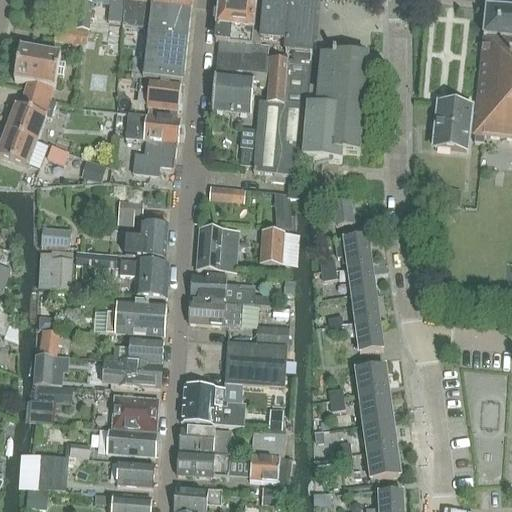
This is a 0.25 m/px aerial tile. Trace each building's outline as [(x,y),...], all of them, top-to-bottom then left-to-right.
[(110,0),(108,25),(123,26),(125,3),(125,0),(110,0)] [(123,26),(122,29),(146,32),(148,0),(125,0),(125,3),(123,26)] [(152,0),(144,82),(183,87),(192,0),(152,0)] [(220,0),(216,44),(219,45),(252,48),(256,0),(220,0)] [(316,0),(264,0),(261,43),(286,45),(285,55),(296,56),(295,64),(311,65),(316,0)] [(75,32),(89,33),(92,5),(78,4),(75,32)] [(511,12),(487,11),(476,118),(474,136),(474,138),(475,138),(474,146),(484,147),(485,139),(511,142),(511,12)] [(55,44),(86,49),(88,35),(57,30),(55,44)] [(61,59),(21,51),(15,84),(28,86),(27,92),(46,98),(45,102),(51,104),(55,91),(57,79),(63,80),(66,66),(60,65),(61,59)] [(218,54),(216,76),(237,78),(265,81),(267,59),(252,57),(218,54)] [(368,58),(356,57),(355,57),(337,55),(334,55),(333,58),(322,57),(319,89),(309,89),(303,162),(341,165),(342,156),(360,157),(368,58)] [(311,65),(295,64),(272,61),(268,106),(260,105),(257,134),(254,170),(254,176),(290,179),(288,200),(287,201),(299,202),(301,180),(303,162),(309,89),(311,65)] [(209,109),(212,111),(212,114),(250,117),(254,81),(216,77),(214,98),(210,101),(209,109)] [(147,111),(181,115),(184,88),(140,84),(138,96),(148,97),(147,111)] [(37,145),(46,120),(51,122),(57,106),(51,104),(45,102),(46,98),(27,92),(21,110),(17,108),(7,133),(37,145)] [(474,136),(476,118),(470,118),(471,110),(439,107),(435,151),(466,155),(468,136),(474,136)] [(160,171),(174,173),(177,147),(180,123),(129,118),(126,142),(147,144),(145,160),(136,159),(134,178),(159,181),(160,171)] [(37,145),(7,133),(0,152),(0,159),(28,170),(37,145)] [(240,169),(254,170),(257,134),(243,133),(240,169)] [(114,153),(115,141),(99,140),(98,152),(114,153)] [(52,150),(48,163),(63,168),(67,156),(52,150)] [(102,186),(105,172),(89,167),(85,181),(102,186)] [(228,210),(229,184),(208,184),(206,209),(228,210)] [(334,206),(337,229),(352,227),(349,204),(334,206)] [(143,208),(119,206),(118,218),(142,220),(143,208)] [(126,259),(166,262),(168,230),(142,228),(141,243),(127,242),(126,259)] [(41,249),(70,251),(71,234),(43,232),(41,249)] [(197,274),(236,277),(239,236),(200,233),(197,274)] [(261,267),(281,269),(283,237),(264,236),(261,267)] [(336,262),(346,262),(348,271),(372,268),(368,240),(344,243),(344,244),(335,245),(336,262)] [(117,260),(76,256),(75,269),(116,272),(117,260)] [(53,262),(51,293),(71,295),(73,263),(53,262)] [(170,268),(121,264),(120,280),(136,281),(135,300),(167,302),(170,268)] [(323,275),(336,273),(335,264),(321,266),(323,275)] [(348,271),(352,300),(376,297),(372,268),(348,271)] [(0,269),(0,283),(6,285),(10,273),(0,269)] [(336,273),(323,275),(324,285),(337,283),(336,273)] [(254,309),(255,300),(255,294),(240,293),(240,289),(227,288),(227,282),(193,279),(191,303),(239,306),(239,308),(254,309)] [(376,297),(352,300),(356,328),(379,325),(376,297)] [(167,308),(119,305),(118,319),(109,318),(108,337),(164,341),(167,308)] [(243,309),(191,305),(189,327),(241,331),(243,309)] [(0,314),(0,325),(9,329),(13,320),(0,314)] [(330,332),(344,330),(342,320),(329,322),(330,332)] [(9,329),(0,325),(0,336),(5,339),(9,329)] [(356,328),(356,330),(360,357),(383,354),(379,325),(356,328)] [(289,332),(257,330),(256,347),(288,349),(289,332)] [(344,330),(330,332),(332,341),(345,340),(344,330)] [(42,334),(39,359),(55,361),(57,361),(60,335),(42,334)] [(195,362),(215,361),(214,341),(195,342),(195,362)] [(131,342),(130,351),(118,350),(117,364),(162,368),(164,345),(131,342)] [(228,347),(227,361),(287,365),(288,351),(228,347)] [(39,359),(34,359),(33,378),(53,380),(53,378),(58,375),(54,371),(55,361),(39,359)] [(287,365),(227,361),(226,374),(286,378),(287,365)] [(162,370),(104,365),(102,387),(160,391),(162,370)] [(356,373),(359,401),(389,397),(386,369),(356,373)] [(269,390),(285,391),(286,378),(226,374),(225,384),(225,388),(269,391),(269,390)] [(40,405),(71,408),(72,392),(41,390),(40,405)] [(235,395),(184,391),(182,427),(244,432),(246,409),(234,408),(235,395)] [(331,405),(344,403),(343,393),(329,395),(331,405)] [(359,401),(363,429),(393,424),(389,397),(359,401)] [(113,433),(157,436),(159,404),(115,401),(113,433)] [(344,403),(331,405),(332,416),(346,414),(344,403)] [(271,413),(269,435),(281,436),(283,414),(271,413)] [(363,429),(367,456),(397,452),(393,424),(363,429)] [(179,455),(230,458),(232,436),(181,433),(179,455)] [(107,458),(155,462),(157,438),(109,434),(107,458)] [(254,436),(252,462),(283,464),(285,439),(254,436)] [(338,460),(352,458),(350,447),(337,449),(338,460)] [(90,450),(71,448),(70,461),(89,462),(90,450)] [(397,452),(367,456),(371,484),(401,480),(397,452)] [(228,460),(179,457),(178,479),(227,483),(228,460)] [(352,458),(338,460),(340,470),(353,468),(352,458)] [(42,460),(40,493),(66,495),(68,462),(42,460)] [(251,483),(251,486),(278,488),(277,491),(289,492),(292,465),(283,464),(252,462),(252,465),(251,483)] [(116,489),(153,492),(154,468),(118,466),(116,489)] [(282,509),(283,493),(264,492),(263,508),(282,509)] [(175,511),(207,511),(208,504),(221,505),(222,496),(176,493),(175,511)] [(403,511),(403,495),(379,497),(379,511),(403,511)] [(112,511),(151,511),(152,503),(113,500),(112,511)]
